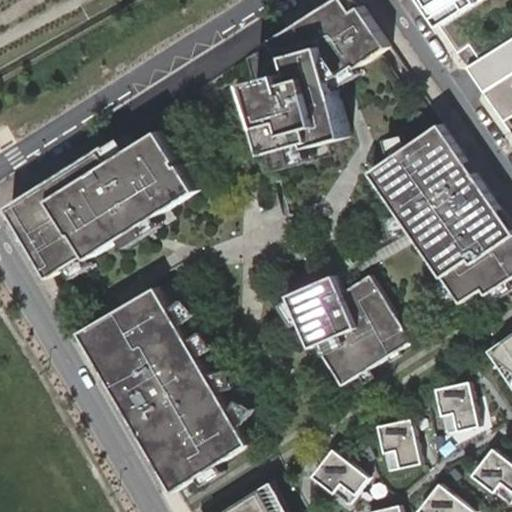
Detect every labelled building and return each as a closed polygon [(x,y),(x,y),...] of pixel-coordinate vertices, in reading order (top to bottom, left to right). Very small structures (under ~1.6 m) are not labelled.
[(337,81),(380,56),(387,51),(351,0),(339,0),(239,63),(266,149),(352,133),(337,81)] [(477,0),(419,0),(439,30),(480,4),(477,0)] [(511,37),(468,66),(511,129),(511,37)] [(7,210),(49,281),(68,270),(73,278),(99,262),(92,253),(204,184),(165,110),(7,210)] [(449,285),(462,305),(484,291),(487,296),(489,295),(509,283),(511,280),(511,226),(440,126),(373,169),(449,285)] [(343,388),(360,377),(372,369),(389,359),(397,354),(414,343),(401,322),(375,275),(344,291),(337,276),(290,297),(291,300),(297,315),(312,349),(318,347),(343,388)] [(175,494),(199,479),(218,467),(269,435),(166,281),(121,303),(124,310),(81,335),(175,494)] [(511,290),(511,287),(509,283),(489,295),(493,303),(511,290)] [(297,315),(291,300),(281,309),(285,320),(297,315)] [(511,338),(494,351),(511,376),(511,338)] [(399,357),(397,354),(389,359),(391,362),(399,357)] [(360,377),(364,384),(377,376),(372,369),(360,377)] [(489,426),(480,380),(446,388),(456,433),(489,426)] [(426,463),(416,418),(382,425),(392,470),(426,463)] [(511,501),(511,458),(496,446),(475,474),(511,502),(511,501)] [(374,478),(338,448),(316,476),(352,505),(374,478)] [(199,479),(204,486),(222,473),(218,467),(199,479)] [(292,511),(277,482),(230,511),(292,511)] [(479,511),(480,511),(442,484),(421,511),(479,511)]
